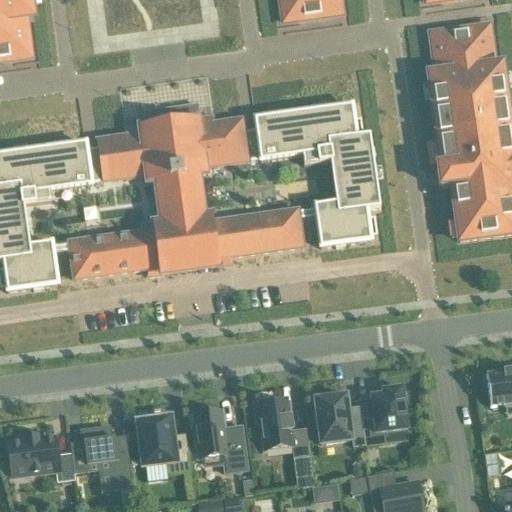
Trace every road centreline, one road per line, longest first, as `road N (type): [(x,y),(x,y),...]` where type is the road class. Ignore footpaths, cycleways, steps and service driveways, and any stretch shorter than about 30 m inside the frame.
road 1 (residential): [(432,333),(0,389)]
road 2 (residential): [(0,319),(420,258)]
road 3 (residential): [(378,34),(393,44),(420,258)]
road 4 (residential): [(67,78),(75,87),(254,64)]
road 5 (residential): [(463,511),(432,333)]
road 6 (residential): [(254,64),(261,51),(378,34)]
